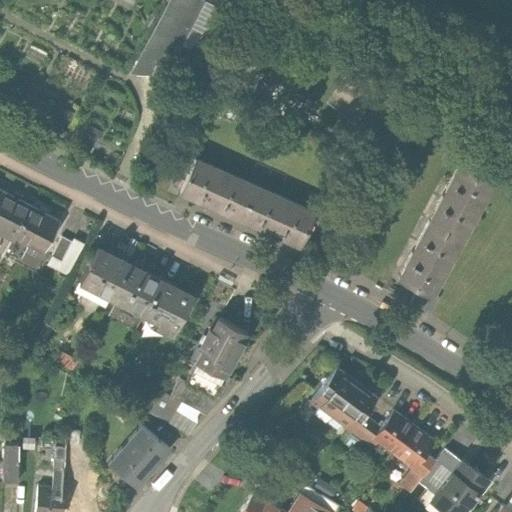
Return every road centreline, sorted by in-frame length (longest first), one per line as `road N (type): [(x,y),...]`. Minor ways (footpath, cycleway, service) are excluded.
road 1 (tertiary): [(0,139),(336,300)]
road 2 (residential): [(316,322),(152,511)]
road 3 (residential): [(316,322),(511,450)]
road 4 (tertiary): [(336,300),(511,410)]
